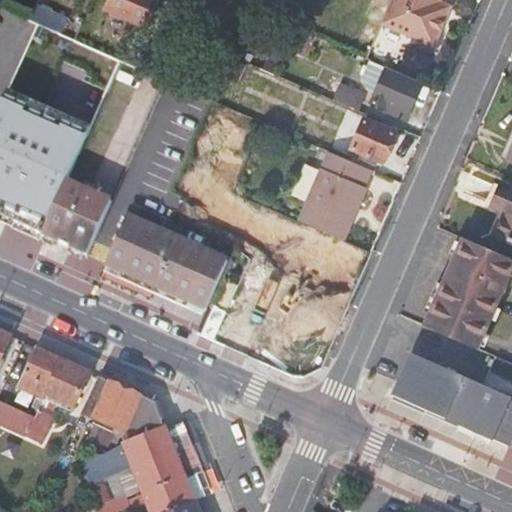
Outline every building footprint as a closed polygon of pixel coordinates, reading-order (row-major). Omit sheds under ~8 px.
[(108,0),(104,8),(148,28),(161,0),(108,0)] [(443,0),(394,0),(384,25),(435,47),(453,7),(442,2),(443,0)] [(70,19),(38,5),(31,20),(38,24),(54,31),(63,35),(70,19)] [(291,52),(304,57),(312,38),(300,32),(291,52)] [(379,50),(374,62),(387,67),(392,55),(379,50)] [(247,64),(234,59),(225,78),(238,83),(247,64)] [(176,72),(150,60),(145,70),(167,80),(173,82),(176,72)] [(364,81),(375,96),(387,67),(374,62),(372,61),(364,81)] [(387,67),(375,96),(371,104),(407,119),(423,83),(387,67)] [(343,85),(327,78),(321,92),(337,99),(343,85)] [(343,85),(337,99),(360,109),(366,95),(343,85)] [(87,134),(3,101),(0,107),(0,210),(46,230),(67,183),(68,180),(87,134)] [(383,161),(395,131),(366,118),(353,148),(383,161)] [(331,151),(310,198),(354,218),(367,188),(364,188),(372,170),(331,151)] [(44,235),(89,255),(114,200),(68,180),(67,183),(46,230),(44,235)] [(493,236),(511,244),(511,187),(499,182),(489,205),(504,211),(493,236)] [(354,218),(310,198),(300,222),(344,241),(354,218)] [(208,309),(230,260),(128,215),(107,264),(208,309)] [(511,258),(462,236),(424,326),(479,351),(511,274),(511,258)] [(242,309),(280,327),(304,276),(267,257),(242,309)] [(4,332),(0,330),(0,358),(10,335),(4,332)] [(17,388),(42,400),(45,396),(61,358),(35,347),(17,388)] [(393,391),(511,445),(511,442),(511,395),(411,351),(393,391)] [(89,371),(61,358),(45,396),(73,409),(89,371)] [(106,360),(99,376),(144,396),(151,380),(106,360)] [(144,396),(99,376),(95,374),(78,411),(115,427),(125,432),(122,438),(124,441),(164,426),(154,401),(144,396)] [(35,417),(0,401),(0,425),(26,437),(35,417)] [(56,416),(38,409),(35,417),(26,437),(44,445),(56,416)] [(79,417),(61,454),(72,459),(90,422),(79,417)] [(164,426),(194,502),(214,494),(183,418),(164,426)] [(94,423),(87,438),(108,447),(114,434),(112,433),(113,431),(94,423)] [(102,477),(92,454),(81,458),(100,507),(87,511),(169,511),(194,502),(164,426),(124,441),(133,465),(102,477)] [(125,432),(115,427),(113,431),(112,433),(114,434),(122,438),(125,432)] [(198,511),(194,502),(169,511),(198,511)]
